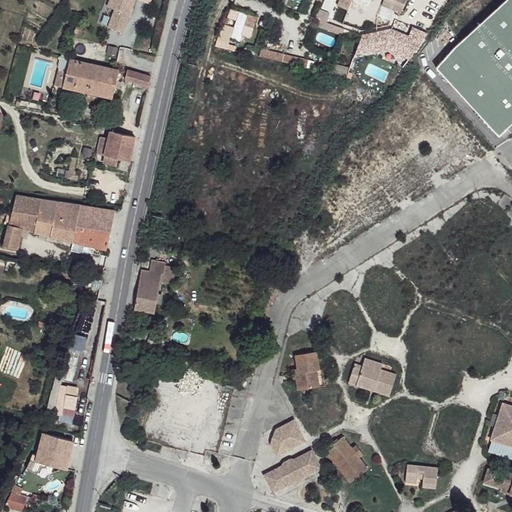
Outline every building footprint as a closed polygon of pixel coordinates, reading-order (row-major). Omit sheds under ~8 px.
[(110,0),(108,7),(115,10),(108,28),(122,33),(135,0),(110,0)] [(322,9),(329,11),(332,2),(324,0),(322,9)] [(345,0),(368,8),(371,0),(345,0)] [(250,39),(255,17),(242,14),(237,35),(250,39)] [(423,30),(395,18),(391,28),(419,39),(423,30)] [(342,31),(317,22),(315,27),(339,37),(342,31)] [(69,55),(68,59),(87,64),(93,37),(74,32),(69,55)] [(260,49),(258,57),(310,70),(312,61),(260,49)] [(65,72),(61,87),(87,93),(97,95),(112,99),(119,71),(87,64),(68,59),(65,72)] [(346,76),(347,68),(330,64),(328,73),(346,76)] [(58,70),(54,86),(61,87),(65,72),(58,70)] [(127,71),(124,80),(148,86),(150,77),(127,71)] [(87,93),(85,101),(95,103),(97,95),(87,93)] [(111,133),(110,140),(106,157),(105,164),(115,166),(117,159),(127,162),(133,138),(111,133)] [(102,139),(98,156),(106,157),(110,140),(102,139)] [(10,219),(5,245),(18,249),(21,229),(74,242),(76,227),(109,234),(115,210),(17,196),(12,215),(10,219)] [(76,227),(74,242),(106,249),(109,234),(76,227)] [(165,263),(152,261),(148,271),(161,274),(164,275),(165,267),(165,263)] [(174,268),(165,267),(164,275),(161,274),(160,284),(171,287),(174,268)] [(148,271),(142,271),(134,309),(154,313),(160,284),(161,274),(148,271)] [(157,332),(150,330),(147,344),(152,346),(157,332)] [(317,344),(297,345),(299,364),(296,365),(298,381),(319,380),(318,365),(320,363),(317,344)] [(364,365),(356,362),(351,377),(392,391),(398,370),(384,364),(386,359),(369,353),(364,365)] [(61,385),(55,414),(61,415),(63,408),(66,394),(68,387),(61,385)] [(66,394),(63,408),(74,410),(77,397),(66,394)] [(511,399),(509,399),(493,446),(511,452),(511,399)] [(295,414),(278,422),(273,436),(278,445),(303,432),(295,414)] [(343,431),(325,444),(348,475),(365,462),(359,451),(352,443),(343,431)] [(36,454),(35,463),(40,464),(65,471),(72,441),(41,434),(36,454)] [(356,440),(352,443),(359,451),(362,450),(356,440)] [(312,447),(268,469),(275,484),(319,461),(312,447)] [(32,453),(27,470),(38,475),(40,464),(35,463),(36,454),(32,453)] [(441,467),(413,457),(408,468),(418,472),(419,469),(425,471),(424,476),(437,481),(441,467)] [(494,480),(498,466),(489,463),(485,477),(494,480)] [(498,466),(494,480),(503,482),(511,484),(511,488),(511,491),(511,468),(509,467),(508,468),(498,466)] [(437,481),(424,476),(423,481),(436,485),(437,481)] [(19,481),(13,492),(21,494),(26,484),(19,481)] [(511,488),(511,484),(503,482),(501,488),(511,491),(511,488)] [(13,492),(5,506),(23,510),(27,497),(21,494),(13,492)]
